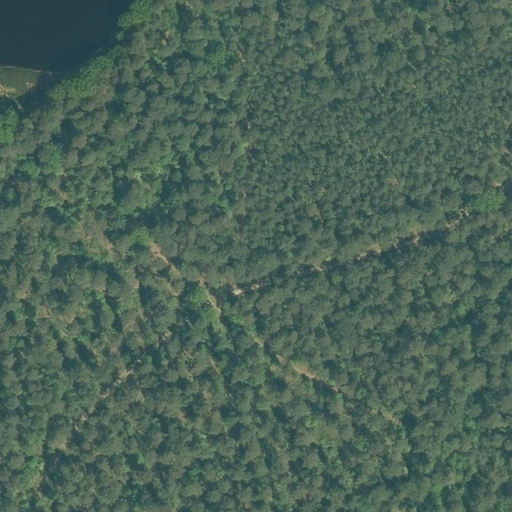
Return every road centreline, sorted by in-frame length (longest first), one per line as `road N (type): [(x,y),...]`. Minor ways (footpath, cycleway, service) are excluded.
road 1 (track): [(212,301),(380,407),(511,436)]
road 2 (track): [(511,176),(395,247),(212,301)]
road 3 (track): [(212,301),(212,256),(241,216),(246,0)]
road 4 (track): [(35,511),(58,444),(131,368),(212,301)]
road 5 (track): [(212,301),(172,252),(64,199),(0,180)]
road 6 (track): [(274,511),(244,381),(212,301)]
